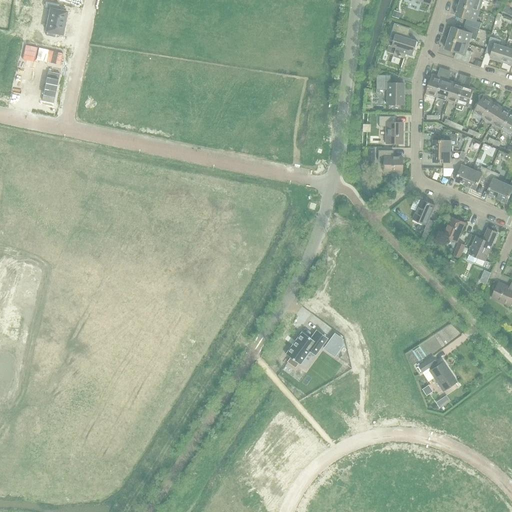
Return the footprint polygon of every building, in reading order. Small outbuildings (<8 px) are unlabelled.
[(460,0),(459,4),(479,10),(482,0),(484,0),(488,1),(488,0),(460,0)] [(503,2),(498,0),(496,0),(494,6),(500,9),(503,2)] [(45,1),(44,7),(50,9),(46,31),(45,35),(54,37),(55,33),(62,34),(67,12),(58,10),(59,4),(45,1)] [(479,10),(459,4),(456,15),(469,19),(467,25),(479,29),(481,23),(476,21),(479,10)] [(401,11),(394,8),(391,15),(398,17),(401,11)] [(395,35),(398,24),(394,23),(389,39),(393,40),(391,46),(396,47),(394,54),(398,56),(397,56),(400,57),(400,56),(404,58),(405,53),(411,55),(414,46),(416,46),(417,42),(395,35)] [(452,26),(448,37),(469,44),(470,38),(476,40),(479,29),(467,25),(465,30),(452,26)] [(469,44),(448,37),(445,49),(458,53),(456,58),(469,62),(472,52),(467,50),(469,44)] [(485,52),(491,54),(490,58),(501,62),(506,46),(499,44),(501,40),(490,37),(485,52)] [(506,46),(501,62),(511,65),(511,64),(511,47),(511,48),(506,46)] [(19,60),(16,75),(23,77),(20,88),(32,91),(36,69),(37,69),(38,64),(19,60)] [(0,84),(2,85),(4,73),(11,74),(13,64),(0,61),(0,84)] [(36,69),(32,91),(44,93),(46,82),(53,83),(55,73),(37,69),(36,69)] [(403,105),(403,83),(390,82),(390,75),(376,75),(376,89),(387,89),(387,104),(403,105)] [(426,94),(437,97),(443,78),(432,75),(426,94)] [(443,78),(437,97),(447,100),(453,82),(443,78)] [(90,80),(88,89),(91,89),(88,102),(99,105),(104,82),(90,80)] [(114,85),(110,107),(121,109),(123,97),(130,99),(133,84),(115,80),(114,85)] [(104,82),(99,105),(110,107),(114,85),(104,82)] [(453,82),(447,100),(457,103),(463,85),(453,82)] [(136,84),(133,99),(140,101),(137,112),(149,115),(154,88),(136,84)] [(463,85),(457,103),(455,109),(461,111),(463,105),(468,107),(474,88),(463,85)] [(154,88),(149,115),(161,117),(162,108),(169,110),(173,92),(154,88)] [(176,92),(173,107),(180,109),(177,120),(189,123),(193,101),(194,101),(195,96),(176,92)] [(474,112),(483,118),(493,102),(484,96),(474,112)] [(193,101),(189,123),(201,125),(203,114),(210,115),(212,105),(194,101),(193,101)] [(493,102),(483,118),(492,124),(502,107),(493,102)] [(233,109),(229,131),(240,134),(243,122),(250,123),(253,108),(234,104),(233,109)] [(215,105),(213,116),(219,117),(217,129),(229,131),(233,109),(215,105)] [(502,107),(492,124),(501,129),(511,113),(502,107)] [(255,113),(252,126),(259,127),(257,137),(269,139),(273,117),(255,113)] [(511,113),(501,129),(511,135),(511,133),(511,113)] [(403,143),(403,122),(395,122),(395,116),(379,116),(379,126),(385,126),(385,143),(403,143)] [(273,117),(269,139),(280,142),(282,135),(288,136),(292,121),(273,117)] [(452,121),(450,125),(462,130),(463,126),(452,121)] [(433,140),(433,151),(451,151),(451,144),(457,144),(457,134),(444,134),(444,140),(433,140)] [(402,165),(402,156),(393,156),(393,150),(378,150),(378,161),(383,161),(383,172),(391,172),(391,176),(401,176),(402,165)] [(451,151),(433,151),(433,162),(443,162),(443,168),(453,168),(454,169),(458,158),(451,158),(451,151)] [(458,158),(454,169),(460,171),(455,181),(465,185),(473,169),(466,166),(469,161),(459,156),(458,158)] [(473,169),(465,185),(476,190),(480,180),(485,182),(490,170),(481,166),(479,171),(473,169)] [(490,170),(485,182),(491,184),(486,194),(497,199),(504,182),(497,179),(500,174),(490,170)] [(504,182),(497,199),(507,203),(511,193),(511,179),(510,185),(504,182)] [(421,199),(413,219),(426,224),(424,230),(430,232),(434,221),(429,219),(435,205),(421,199)] [(457,242),(465,223),(451,217),(443,236),(457,242)] [(469,253),(470,254),(467,259),(475,262),(478,257),(485,260),(498,232),(488,227),(485,233),(483,239),(476,236),(469,253)] [(460,257),(465,245),(459,242),(454,254),(460,257)] [(347,275),(334,291),(360,312),(372,297),(347,275)] [(511,281),(510,287),(498,282),(491,298),(511,306),(511,304),(511,281)] [(375,305),(362,320),(370,327),(374,322),(394,339),(392,341),(399,347),(410,333),(404,328),(407,324),(401,319),(401,318),(395,313),(394,315),(385,307),(382,311),(375,305)] [(343,318),(335,328),(342,333),(350,324),(343,318)] [(302,331),(285,354),(290,357),(288,361),(295,367),(298,363),(299,364),(309,351),(314,355),(327,338),(316,330),(310,338),(302,331)] [(422,372),(436,362),(432,356),(418,366),(422,372)] [(443,362),(430,371),(426,373),(429,378),(433,376),(443,390),(456,381),(443,362)]
